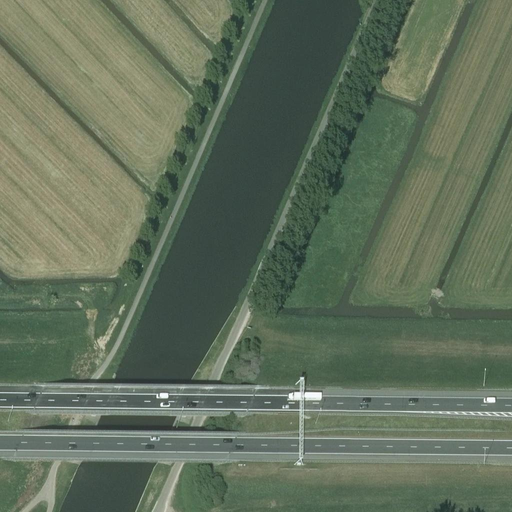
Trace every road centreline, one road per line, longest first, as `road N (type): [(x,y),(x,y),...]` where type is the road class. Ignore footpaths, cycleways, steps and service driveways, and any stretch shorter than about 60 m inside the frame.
road 1 (unclassified): [(159,511),(378,0)]
road 2 (motorway): [(511,406),(0,400)]
road 3 (motorway): [(0,443),(511,448)]
